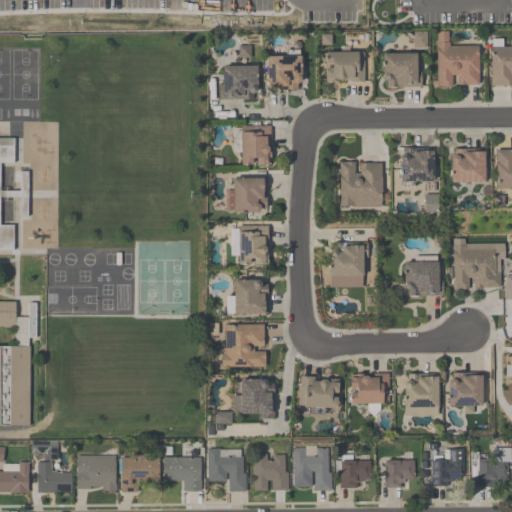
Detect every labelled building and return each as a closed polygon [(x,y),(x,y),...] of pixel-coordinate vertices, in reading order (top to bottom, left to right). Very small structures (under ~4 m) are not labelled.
[(474,0),(474,11),(493,11),(492,0),(474,0)] [(479,88),(479,46),(447,46),(447,33),(436,33),(436,88),(479,88)] [(489,88),(511,88),(511,42),(490,43),(489,88)] [(364,83),(364,53),(325,53),(325,83),(364,83)] [(418,55),(381,55),(381,89),(418,89),(418,55)] [(301,88),(301,56),(266,56),(266,88),(301,88)] [(258,100),(258,67),(220,67),(220,101),(258,100)] [(233,126),(233,153),(241,153),(241,166),(271,166),(271,126),(233,126)] [(14,141),(0,140),(0,424),(29,426),(32,304),(29,304),(29,318),(15,318),(15,304),(0,303),(0,250),(13,251),(13,226),(0,225),(0,204),(1,165),(13,165),(14,141)] [(511,192),(511,151),(494,151),(494,192),(511,192)] [(398,152),(398,186),(433,186),(433,152),(398,152)] [(482,185),(482,154),(449,154),(449,185),(482,185)] [(338,208),(381,208),(381,163),(338,163),(338,208)] [(266,214),(266,179),(227,179),(227,214),(266,214)] [(436,197),(423,197),(423,214),(436,214),(436,197)] [(268,266),(268,226),(230,226),(230,256),(238,256),(238,266),(268,266)] [(363,244),(328,244),(328,289),(363,289),(363,244)] [(504,260),(504,245),(451,245),(452,290),(498,290),(498,260),(504,260)] [(441,298),(440,263),(403,263),(403,298),(441,298)] [(267,280),(235,280),(235,292),(225,292),(225,315),(267,315),(267,280)] [(222,325),(222,369),(264,369),(264,325),(222,325)] [(447,376),(447,408),(482,408),(482,376),(447,376)] [(389,406),(389,378),(349,378),(349,406),(389,406)] [(403,378),(403,418),(437,418),(437,378),(403,378)] [(338,381),(299,379),(298,409),(336,411),(338,381)] [(232,398),(232,418),(274,418),(274,381),(239,381),(238,398),(232,398)] [(48,442),(30,442),(30,453),(48,453),(48,442)] [(226,481),(226,492),(246,492),(246,449),(207,449),(207,481),(226,481)] [(313,492),(329,492),(329,449),(293,449),(293,482),(313,482),(313,492)] [(510,479),(510,449),(491,449),(491,459),(474,459),(474,488),(498,488),(498,479),(510,479)] [(463,451),(446,451),(446,462),(430,462),(430,486),(463,486),(463,451)] [(287,491),(287,455),(252,455),(252,491),(287,491)] [(120,493),(139,493),(139,482),(159,482),(159,456),(120,456),(120,493)] [(116,457),(75,457),(75,491),(116,491),(116,457)] [(201,457),(162,457),(162,481),(182,481),(182,492),(201,493),(201,457)] [(370,481),(370,462),(339,462),(339,490),(359,490),(359,481),(370,481)] [(414,462),(383,462),(383,488),(405,488),(405,480),(414,480),(414,462)] [(37,463),(37,493),(71,493),(71,473),(49,473),(49,463),(37,463)] [(0,472),(0,493),(28,493),(28,464),(3,464),(3,473),(0,472)]
